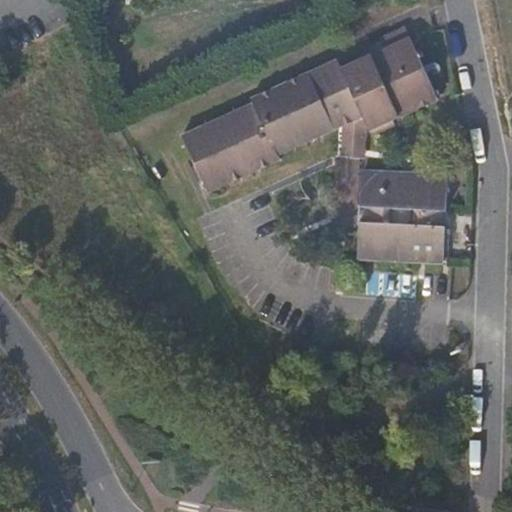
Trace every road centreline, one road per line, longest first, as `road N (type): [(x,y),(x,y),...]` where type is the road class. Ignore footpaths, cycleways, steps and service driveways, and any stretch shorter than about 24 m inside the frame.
road 1 (unclassified): [(458,0),(494,162),(485,511)]
road 2 (secondary): [(113,511),(57,401),(0,317)]
